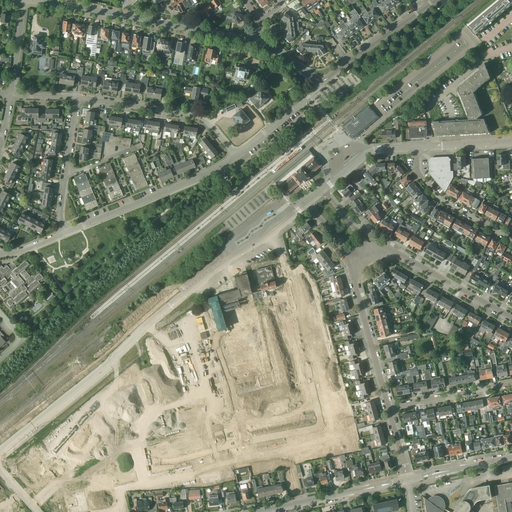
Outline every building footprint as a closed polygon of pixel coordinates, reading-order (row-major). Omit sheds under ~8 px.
[(174,0),(173,1),(174,2),(170,4),(173,9),(174,9),(174,11),(179,10),(180,13),(185,10),(184,9),(186,8),(186,7),(191,5),(188,0),(187,0),(174,0)] [(210,14),(215,10),(217,9),(216,8),(220,5),(216,0),(214,0),(211,2),(212,4),(209,6),(204,9),(203,8),(200,10),(201,11),(199,12),(204,19),(211,14),(210,14)] [(312,9),(314,8),(308,0),(303,0),(302,1),(307,8),(309,11),(312,9)] [(371,0),(370,0),(375,8),(378,6),(382,12),(388,9),(383,2),(378,5),(374,0),(371,0)] [(393,5),(389,0),(385,0),(383,2),(388,9),(393,5)] [(511,0),(499,0),(468,26),(476,35),(479,33),(478,32),(481,30),(481,31),(484,28),(484,27),(486,26),(490,24),(489,23),(491,21),(492,22),(495,19),(494,19),(496,17),(497,18),(500,15),(500,14),(502,12),(502,13),(503,13),(511,5),(511,0)] [(354,17),(350,19),(352,23),(357,30),(363,26),(358,19),(357,18),(360,17),(354,9),(350,12),(354,17)] [(365,9),(361,12),(364,15),(362,17),(364,19),(367,23),(369,21),(370,22),(371,21),(371,20),(372,19),(368,13),(365,9)] [(373,9),(368,13),(372,19),(373,19),(374,19),(375,18),(378,16),(375,12),(375,11),(373,9)] [(242,15),(240,15),(241,12),(240,10),(238,11),(238,12),(238,13),(233,12),(231,22),(238,23),(239,19),(241,20),(242,15)] [(290,22),(291,23),(293,23),(292,17),(286,13),(282,19),(287,23),(286,22),(290,22)] [(62,31),(69,32),(70,23),(63,22),(62,31)] [(291,32),(291,31),(294,31),(299,31),(299,30),(302,30),(302,28),(299,28),(298,22),(293,23),(291,23),(290,22),(286,22),(287,23),(288,32),(288,33),(291,32)] [(341,24),(338,26),(339,27),(341,31),(342,31),(347,37),(348,37),(349,36),(352,34),(347,27),(344,23),(344,22),(341,24)] [(346,22),(344,23),(347,27),(352,34),(355,32),(356,32),(356,31),(357,30),(352,23),(349,25),(348,24),(347,25),(346,22)] [(91,38),(91,45),(96,46),(97,39),(98,31),(95,31),(95,29),(95,27),(89,26),(87,37),(91,38)] [(108,30),(102,29),(101,40),(97,39),(96,46),(96,48),(100,49),(101,44),(103,44),(104,38),(107,39),(108,30)] [(289,43),(294,37),(294,31),(291,31),(291,32),(288,33),(288,32),(288,33),(284,37),(287,40),(287,41),(288,42),(289,42),(289,43)] [(336,34),(333,36),(336,40),(339,38),(341,41),(347,37),(342,31),(341,31),(336,34)] [(123,33),(122,44),(126,44),(129,44),(130,42),(129,42),(129,36),(127,36),(128,34),(123,33)] [(140,42),(141,38),(140,38),(141,36),(138,36),(138,35),(133,34),(132,46),(139,47),(140,42)] [(33,49),(32,54),(37,55),(38,53),(42,53),(42,48),(44,48),(44,43),(41,42),(42,37),(34,36),(33,44),(30,44),(29,49),(33,49)] [(144,37),(143,50),(143,52),(144,53),(146,53),(147,53),(149,53),(149,54),(153,54),(155,42),(151,42),(152,38),(148,37),(145,36),(145,37),(144,37)] [(158,41),(157,47),(158,47),(157,48),(158,48),(161,49),(163,49),(165,41),(163,40),(162,39),(160,39),(160,40),(159,39),(159,41),(158,41)] [(163,53),(162,57),(165,57),(165,54),(169,55),(170,49),(171,50),(172,43),(171,43),(171,42),(170,41),(168,40),(167,41),(165,41),(163,49),(164,50),(163,53)] [(175,51),(174,59),(179,60),(178,64),(182,65),(185,49),(182,48),(182,44),(176,43),(175,51)] [(302,55),(306,51),(307,51),(306,51),(307,47),(308,47),(308,44),(302,44),(297,49),(302,55)] [(183,61),(187,62),(187,59),(195,60),(195,56),(197,56),(198,52),(196,52),(197,47),(189,45),(187,55),(184,55),(184,54),(183,61)] [(326,51),(322,45),(316,45),(316,47),(317,47),(316,51),(316,52),(319,56),(326,51)] [(204,62),(210,64),(211,60),(213,61),(214,59),(216,60),(215,63),(218,63),(220,56),(217,55),(216,55),(215,54),(216,50),(208,49),(207,55),(205,54),(204,62)] [(493,56),(495,62),(507,56),(505,51),(493,56)] [(467,115),(469,120),(476,119),(482,115),(474,93),(474,94),(469,94),(468,89),(473,92),(490,77),(485,63),(479,68),(460,84),(461,85),(459,86),(459,87),(459,88),(458,88),(458,89),(459,90),(468,115),(467,115)] [(59,83),(66,84),(67,75),(64,75),(64,73),(62,67),(57,67),(56,77),(60,78),(59,83)] [(250,72),(249,77),(246,77),(247,74),(248,75),(249,70),(244,69),(244,68),(236,67),(234,78),(245,81),(246,80),(252,81),(254,72),(250,72)] [(66,84),(73,85),(74,76),(78,77),(79,70),(76,70),(76,71),(68,70),(68,75),(67,75),(66,84)] [(111,82),(109,91),(117,92),(118,83),(122,84),(123,77),(124,74),(121,74),(120,80),(112,78),(111,82)] [(83,76),(81,85),(88,86),(90,77),(83,76)] [(95,87),(96,78),(90,77),(88,86),(95,87)] [(112,78),(104,77),(102,90),(109,91),(111,82),(112,78)] [(123,77),(122,84),(126,85),(125,92),(131,93),(133,84),(129,83),(130,81),(126,80),(126,78),(123,77)] [(153,98),(160,99),(161,90),(167,91),(166,82),(164,82),(163,85),(160,86),(155,85),(155,89),(153,98)] [(138,94),(140,85),(133,84),(131,93),(138,94)] [(146,97),(153,98),(155,89),(148,87),(146,97)] [(191,99),(197,100),(198,93),(207,95),(208,89),(193,87),(193,88),(185,87),(184,92),(192,94),(191,99)] [(268,98),(268,97),(268,96),(266,94),(265,94),(264,94),(261,91),(251,99),(258,108),(264,104),(263,102),(268,98)] [(236,108),(235,104),(225,108),(227,112),(236,108)] [(352,140),(379,117),(368,104),(341,127),(352,140)] [(24,122),(28,122),(28,117),(31,117),(32,109),(25,109),(25,113),(21,113),(21,118),(18,117),(18,123),(24,123),(24,122)] [(44,127),(41,127),(42,122),(42,114),(38,114),(38,109),(32,109),(31,117),(35,118),(35,122),(40,122),(40,128),(41,128),(41,129),(43,129),(44,127)] [(48,118),(52,118),(52,109),(46,109),(46,114),(42,114),(42,122),(48,122),(48,118)] [(62,123),(62,115),(58,114),(59,110),(52,109),(52,118),(55,118),(55,122),(62,123)] [(237,113),(233,116),(241,126),(248,120),(240,110),(239,111),(238,109),(236,111),(237,113)] [(112,127),(114,128),(116,117),(110,116),(109,119),(106,118),(106,124),(108,124),(112,125),(112,127)] [(122,118),(116,117),(114,128),(117,128),(117,125),(121,126),(121,129),(123,129),(124,123),(122,122),(122,118)] [(125,122),(125,127),(127,127),(133,128),(135,120),(128,119),(128,123),(125,122)] [(432,122),(437,136),(489,133),(484,119),(480,119),(480,121),(439,123),(439,121),(432,122)] [(409,127),(409,139),(422,138),(422,137),(427,137),(426,127),(426,120),(409,121),(409,127)] [(177,133),(178,125),(172,124),(171,132),(170,137),(173,138),(174,133),(177,133)] [(61,140),(62,134),(58,133),(59,130),(52,129),(51,133),(53,133),(52,139),(61,140)] [(396,139),(395,131),(383,131),(383,139),(396,139)] [(19,133),(19,134),(16,139),(25,143),(28,138),(29,139),(31,136),(24,132),(23,135),(19,133)] [(199,143),(203,148),(210,143),(204,136),(201,139),(202,141),(199,143)] [(16,139),(13,145),(22,149),(25,143),(16,139)] [(203,152),(205,150),(207,153),(213,147),(210,143),(203,148),(202,150),(203,152)] [(19,158),(20,156),(19,155),(22,149),(13,145),(10,150),(14,152),(12,155),(19,158)] [(55,152),(59,153),(60,147),(51,145),(50,151),(48,151),(48,154),(55,155),(55,152)] [(212,158),(218,153),(213,147),(207,153),(206,153),(205,154),(207,157),(209,155),(212,158)] [(308,149),(272,179),(278,186),(294,173),(292,171),(296,167),(298,169),(314,156),(308,149)] [(134,154),(123,159),(125,165),(137,160),(134,154)] [(497,155),(498,165),(503,164),(503,168),(510,167),(510,160),(505,161),(505,154),(497,155)] [(52,167),(53,160),(49,160),(50,157),(44,156),(43,159),(44,159),(43,165),(52,167)] [(294,173),(278,186),(285,196),(298,185),(299,186),(309,177),(322,166),(314,156),(298,169),(296,167),(292,171),(294,173)] [(466,166),(465,156),(457,157),(457,163),(453,164),(454,171),(461,170),(461,167),(466,166)] [(194,164),(197,163),(195,159),(194,157),(192,158),(192,159),(186,162),(189,169),(195,166),(194,164)] [(431,158),(429,160),(430,173),(442,172),(448,172),(453,177),(453,171),(450,171),(450,159),(448,157),(431,158)] [(492,178),(491,158),(471,159),(472,179),(492,178)] [(139,166),(137,160),(125,165),(128,171),(139,166)] [(8,168),(17,172),(20,167),(21,168),(23,165),(16,161),(15,164),(11,162),(8,168)] [(180,164),(183,171),(189,169),(186,162),(180,164)] [(385,170),(385,163),(376,164),(378,171),(381,171),(381,170),(385,170)] [(110,164),(98,169),(101,175),(112,170),(110,164)] [(174,167),(177,174),(183,171),(180,164),(174,167)] [(376,172),(377,173),(378,171),(376,164),(368,170),(372,175),(376,172)] [(397,181),(402,177),(401,175),(405,172),(399,166),(399,167),(396,164),(395,164),(395,171),(399,176),(396,179),(397,181)] [(142,173),(139,166),(128,171),(131,177),(142,173)] [(17,172),(8,168),(5,174),(14,178),(17,172)] [(169,168),(163,171),(167,178),(173,176),(169,168)] [(101,175),(103,181),(115,177),(112,170),(101,175)] [(50,179),(51,173),(42,171),(41,178),(40,178),(40,181),(46,182),(46,179),(50,179)] [(158,174),(161,181),(167,178),(163,171),(158,174)] [(361,181),(365,186),(368,184),(370,187),(373,185),(376,182),(367,171),(363,174),(366,177),(361,181)] [(430,173),(445,191),(451,181),(454,183),(456,178),(453,177),(448,172),(442,172),(430,173)] [(142,173),(131,177),(133,184),(145,179),(142,173)] [(12,188),(15,182),(12,181),(14,178),(5,174),(2,179),(6,181),(5,184),(9,186),(9,187),(12,188)] [(74,179),(76,185),(88,181),(85,174),(74,179)] [(403,187),(405,186),(411,180),(412,180),(409,177),(407,175),(402,180),(401,180),(396,184),(398,187),(401,184),(403,187)] [(106,188),(117,183),(115,177),(103,181),(106,188)] [(136,190),(147,185),(145,179),(133,184),(136,190)] [(88,181),(76,185),(79,192),(90,187),(88,181)] [(53,195),(54,189),(50,188),(51,184),(42,182),(41,190),(44,190),(44,193),(53,195)] [(410,193),(417,187),(413,182),(406,188),(406,189),(408,190),(410,193)] [(106,188),(108,194),(120,189),(117,183),(106,188)] [(451,184),(446,192),(452,195),(456,187),(451,184)] [(90,187),(79,192),(81,198),(93,193),(90,187)] [(355,190),(353,188),(350,190),(348,187),(342,192),(346,198),(352,193),(352,192),(355,190)] [(414,199),(415,198),(422,192),(417,187),(410,193),(409,194),(413,199),(414,199)] [(457,199),(462,190),(456,187),(452,195),(457,199)] [(123,195),(120,189),(108,194),(111,200),(123,195)] [(0,194),(0,196),(7,201),(10,195),(12,196),(13,193),(7,190),(6,192),(2,191),(0,194)] [(470,193),(467,192),(466,193),(463,192),(459,199),(460,200),(459,201),(462,202),(462,201),(464,202),(470,193)] [(81,198),(84,204),(96,199),(93,193),(81,198)] [(470,193),(464,202),(467,204),(467,205),(469,206),(470,205),(470,206),(474,198),(472,197),(472,196),(473,194),(470,193)] [(471,206),(475,209),(479,202),(481,203),(486,194),(484,193),(483,196),(481,195),(478,199),(475,198),(471,206)] [(423,194),(416,200),(415,201),(419,207),(428,200),(423,194)] [(86,210),(98,206),(96,199),(84,204),(86,210)] [(356,199),(352,202),(355,206),(354,207),(359,213),(364,210),(361,206),(363,205),(361,202),(358,200),(357,201),(356,199)] [(40,209),(46,210),(47,207),(51,208),(52,201),(43,200),(42,205),(40,205),(40,209)] [(489,204),(487,203),(486,205),(483,203),(484,202),(484,200),(483,200),(481,203),(482,204),(478,210),(478,211),(482,213),(482,212),(484,213),(489,204)] [(419,209),(423,214),(426,212),(433,206),(429,201),(421,207),(419,209)] [(490,217),(495,208),(493,206),(492,208),(489,207),(485,214),(486,214),(485,215),(487,216),(488,215),(490,217)] [(372,207),(367,212),(371,217),(377,212),(376,210),(375,211),(372,207)] [(428,213),(426,216),(432,219),(431,220),(434,222),(435,222),(436,219),(441,211),(435,207),(431,214),(428,213)] [(498,209),(495,208),(490,217),(493,218),(493,219),(495,220),(495,219),(496,220),(500,213),(497,211),(498,209)] [(442,211),(437,219),(444,223),(448,215),(442,211)] [(377,212),(371,217),(373,220),(372,220),(374,223),(375,222),(375,223),(381,218),(378,215),(379,214),(377,212)] [(17,222),(23,225),(27,216),(22,213),(17,222)] [(497,220),(503,224),(507,216),(501,213),(497,220)] [(274,215),(264,219),(266,224),(276,220),(274,215)] [(455,218),(448,215),(444,223),(450,226),(455,218)] [(27,216),(23,225),(29,227),(33,219),(27,216)] [(29,227),(34,230),(39,222),(33,219),(29,227)] [(380,227),(385,230),(389,223),(384,219),(380,227)] [(456,219),(452,226),(458,229),(462,222),(456,219)] [(40,233),(44,225),(39,222),(34,230),(40,233)] [(294,239),(296,242),(300,239),(303,237),(301,235),(310,227),(306,222),(298,229),(300,232),(299,233),(298,232),(296,234),(297,236),(294,239)] [(467,225),(462,222),(458,229),(463,232),(467,225)] [(395,226),(389,223),(385,230),(391,233),(395,226)] [(467,225),(463,232),(468,235),(472,228),(467,225)] [(394,235),(400,238),(404,231),(398,227),(394,235)] [(406,241),(410,234),(409,233),(410,230),(406,227),(404,231),(400,238),(406,241)] [(474,238),(477,231),(472,228),(468,235),(474,238)] [(1,239),(7,242),(11,234),(12,231),(10,230),(8,232),(5,231),(1,239)] [(309,235),(305,238),(309,244),(318,237),(314,231),(308,235),(309,235)] [(480,232),(476,239),(481,242),(485,235),(480,232)] [(490,238),(485,235),(481,242),(486,245),(490,238)] [(409,243),(415,246),(419,239),(413,236),(409,243)] [(322,242),(318,237),(309,244),(310,243),(313,246),(316,244),(317,246),(322,242)] [(420,237),(419,239),(415,246),(420,249),(422,246),(425,247),(428,242),(425,240),(424,242),(422,241),(421,240),(421,239),(423,239),(420,237)] [(490,249),(493,251),(494,250),(498,242),(492,239),(488,246),(486,252),(488,253),(490,249)] [(428,242),(425,247),(427,249),(425,252),(429,254),(428,255),(431,256),(436,248),(430,244),(431,243),(428,241),(428,242)] [(496,250),(494,254),(496,255),(497,254),(501,256),(502,254),(506,247),(500,243),(496,250)] [(436,248),(431,256),(438,260),(441,262),(441,261),(442,262),(444,258),(446,259),(448,255),(449,253),(437,246),(436,248)] [(511,257),(511,256),(508,254),(511,249),(508,248),(505,253),(504,252),(502,257),(501,258),(505,260),(509,262),(510,261),(511,257)] [(314,260),(316,258),(319,261),(326,255),(322,250),(317,255),(315,253),(311,256),(314,260)] [(326,255),(319,261),(322,266),(330,260),(326,255)] [(454,256),(450,262),(453,263),(451,267),(458,271),(463,263),(456,259),(457,257),(454,256)] [(496,266),(496,267),(498,268),(500,263),(503,264),(505,260),(501,258),(502,257),(501,257),(499,261),(497,264),(496,266)] [(474,266),(473,270),(475,271),(476,270),(482,259),(479,258),(478,260),(474,266)] [(14,304),(15,305),(41,283),(40,282),(45,278),(40,273),(39,274),(37,272),(33,276),(32,276),(31,275),(30,275),(29,275),(24,270),(30,264),(27,261),(26,262),(24,260),(17,267),(14,264),(9,268),(6,264),(3,267),(1,265),(0,265),(0,285),(1,285),(2,286),(7,282),(6,280),(10,276),(13,279),(11,281),(17,287),(10,293),(10,294),(10,295),(10,296),(11,296),(6,300),(7,302),(6,303),(10,308),(14,304)] [(330,260),(322,266),(325,269),(323,271),(327,276),(330,275),(328,273),(330,271),(328,269),(334,265),(330,260)] [(463,262),(463,263),(458,271),(465,275),(470,266),(463,262)] [(255,270),(261,291),(276,287),(271,266),(255,270)] [(405,282),(408,277),(394,269),(391,274),(395,276),(405,282)] [(473,273),(470,278),(472,278),(471,279),(474,280),(479,283),(485,273),(481,271),(480,272),(476,270),(475,271),(474,273),(473,273)] [(299,275),(293,277),(294,283),(303,281),(302,275),(305,274),(304,271),(299,272),(299,275)] [(213,297),(208,298),(218,331),(227,329),(219,303),(251,294),(251,293),(247,274),(246,272),(240,274),(240,276),(239,276),(236,277),(235,278),(236,281),(238,289),(235,290),(217,296),(213,297)] [(385,272),(379,276),(385,283),(390,279),(385,272)] [(485,273),(479,283),(485,286),(484,286),(487,288),(487,287),(488,287),(491,282),(486,280),(488,275),(485,273)] [(379,276),(374,281),(379,288),(380,287),(381,289),(382,290),(387,286),(385,283),(379,276)] [(332,280),(330,280),(331,283),(333,282),(334,285),(341,283),(339,277),(332,279),(332,280)] [(492,286),(495,287),(493,290),(499,294),(504,284),(502,283),(500,285),(497,284),(499,281),(496,279),(494,282),(492,286)] [(412,280),(408,288),(419,294),(424,286),(423,285),(421,284),(415,281),(412,280)] [(499,294),(505,297),(507,294),(510,296),(511,293),(511,292),(511,283),(510,287),(505,284),(504,284),(499,294)] [(304,286),(295,288),(297,294),(303,292),(304,296),(310,294),(309,291),(306,292),(304,286)] [(375,287),(369,289),(371,293),(370,293),(373,305),(378,303),(377,300),(378,300),(376,292),(378,291),(375,287)] [(428,288),(424,296),(430,299),(434,292),(434,291),(431,289),(431,290),(428,288)] [(344,295),(343,289),(335,291),(337,297),(344,295)] [(261,291),(251,293),(251,294),(253,300),(262,297),(261,291)] [(434,292),(430,299),(430,300),(433,302),(433,301),(435,302),(437,299),(439,295),(437,293),(435,291),(434,292)] [(442,296),(438,304),(444,307),(448,300),(448,299),(446,297),(445,298),(442,296)] [(348,310),(345,298),(341,299),(340,300),(339,298),(333,300),(334,303),(340,301),(341,303),(339,303),(341,312),(348,310)] [(306,304),(299,305),(301,311),(311,309),(310,303),(312,303),(311,299),(305,301),(306,304)] [(454,303),(448,300),(444,307),(450,310),(454,303)] [(266,314),(227,323),(229,332),(278,321),(277,318),(279,318),(279,314),(279,313),(278,313),(278,310),(277,307),(277,306),(277,305),(276,305),(276,303),(276,302),(264,305),(266,314)] [(456,304),(452,312),(456,314),(455,316),(457,317),(458,315),(462,307),(460,306),(458,304),(457,305),(456,304)] [(374,310),(376,315),(385,313),(385,312),(386,312),(385,307),(374,310)] [(462,307),(458,315),(464,318),(468,311),(465,309),(466,309),(463,307),(463,308),(462,307)] [(311,309),(301,311),(302,317),(309,315),(310,319),(316,317),(315,314),(312,314),(311,309)] [(470,312),(467,318),(470,319),(468,322),(473,324),(469,330),(474,332),(478,324),(481,318),(470,312)] [(376,315),(377,321),(387,318),(385,313),(376,315)] [(387,318),(377,321),(379,326),(388,324),(391,323),(389,317),(387,318)] [(339,322),(340,325),(342,325),(343,331),(353,328),(352,322),(346,324),(346,320),(339,322)] [(481,327),(479,330),(484,333),(486,330),(490,323),(490,322),(488,321),(487,322),(485,320),(481,327)] [(311,325),(305,327),(306,333),(316,330),(315,325),(317,324),(317,321),(310,322),(311,325)] [(490,323),(486,330),(489,332),(486,337),(488,337),(490,339),(492,336),(493,334),(491,333),(495,326),(492,324),(490,323)] [(353,328),(343,331),(345,336),(343,336),(344,340),(350,338),(350,335),(355,333),(353,328)] [(495,338),(499,340),(500,338),(504,331),(498,328),(494,335),(496,336),(495,338)] [(380,332),(382,337),(391,335),(394,334),(393,332),(390,332),(390,329),(380,332)] [(306,333),(305,333),(306,339),(314,337),(315,340),(321,339),(320,335),(318,336),(316,330),(306,333)] [(503,340),(506,341),(510,334),(504,331),(500,338),(503,340)] [(511,336),(509,341),(508,340),(507,342),(506,344),(503,350),(501,352),(505,353),(508,347),(509,347),(511,348),(511,336)] [(231,339),(221,342),(223,347),(232,344),(231,339)] [(345,342),(346,345),(347,345),(349,350),(359,347),(357,342),(352,343),(351,340),(345,342)] [(384,346),(386,352),(397,349),(396,342),(392,343),(384,346)] [(316,347),(310,349),(311,355),(321,352),(320,347),(323,346),(322,343),(316,344),(316,347)] [(359,347),(349,350),(350,356),(349,356),(350,359),(356,358),(355,354),(360,353),(359,347)] [(234,349),(224,352),(226,357),(235,354),(234,349)] [(386,352),(387,358),(396,356),(395,353),(398,352),(397,349),(386,352)] [(465,353),(466,360),(473,358),(472,351),(465,353)] [(321,352),(311,355),(312,360),(319,359),(320,362),(326,361),(325,357),(323,357),(321,352)] [(350,365),(351,370),(354,369),(354,370),(364,367),(363,361),(357,363),(356,360),(350,361),(351,365),(350,365)] [(397,360),(389,363),(390,369),(399,366),(399,367),(402,366),(401,362),(398,363),(397,360)] [(487,360),(488,364),(485,365),(487,378),(494,377),(492,368),(490,360),(487,360)] [(322,369),(315,370),(316,376),(327,374),(325,368),(328,368),(327,364),(321,366),(322,369)] [(502,365),(497,366),(497,369),(496,369),(498,376),(508,375),(506,367),(506,364),(501,365),(502,365)] [(479,371),(480,380),(487,378),(485,365),(485,370),(482,370),(481,367),(479,368),(479,371)] [(399,366),(390,369),(392,375),(400,372),(402,372),(404,372),(402,366),(399,367),(399,366)] [(355,379),(361,377),(360,374),(366,373),(364,367),(354,370),(355,375),(354,376),(355,379)] [(240,369),(231,372),(233,378),(242,375),(240,369)] [(462,373),(463,383),(470,382),(468,371),(467,369),(465,369),(466,373),(462,373)] [(470,382),(476,381),(474,371),(472,371),(471,370),(468,371),(470,382)] [(431,381),(433,389),(439,388),(437,377),(431,378),(430,372),(427,373),(429,380),(431,379),(431,381)] [(449,378),(450,385),(457,384),(456,377),(455,373),(452,374),(452,377),(449,378)] [(327,374),(316,376),(318,382),(324,380),(325,384),(331,382),(330,379),(328,379),(327,374)] [(440,376),(437,377),(439,388),(445,386),(444,378),(440,379),(440,376)] [(358,384),(359,390),(370,387),(368,381),(363,383),(362,379),(356,381),(357,384),(358,384)] [(327,391),(320,392),(321,398),(332,395),(330,390),(333,390),(332,386),(326,387),(327,391)] [(366,394),(371,392),(370,387),(359,390),(361,395),(360,395),(361,399),(367,397),(366,394)] [(321,398),(320,398),(321,404),(329,402),(330,405),(336,404),(335,400),(333,401),(332,395),(321,398)] [(503,396),(502,396),(504,405),(507,404),(508,409),(510,408),(508,395),(506,395),(505,395),(503,395),(503,396)] [(489,398),(488,399),(489,407),(490,407),(490,408),(493,408),(493,411),(496,410),(494,398),(491,398),(490,398),(489,398)] [(483,400),(476,401),(478,408),(484,407),(483,400)] [(373,401),(365,403),(366,407),(363,408),(364,410),(367,409),(375,407),(373,401)] [(463,403),(456,404),(458,412),(458,415),(465,413),(465,411),(463,403)] [(451,405),(445,407),(446,415),(453,413),(451,405)] [(332,412),(325,414),(326,420),(331,418),(332,420),(337,419),(336,411),(338,411),(337,407),(331,409),(332,412)] [(365,414),(365,416),(368,415),(377,413),(375,407),(367,409),(368,413),(365,414)] [(438,408),(440,416),(446,415),(445,407),(438,408)] [(434,408),(427,410),(429,421),(436,420),(435,417),(434,408)] [(427,410),(421,411),(422,419),(423,422),(426,421),(427,425),(430,425),(427,410)] [(58,457),(74,471),(113,427),(97,412),(58,457)] [(418,420),(416,412),(409,413),(412,425),(412,424),(414,424),(414,421),(418,420)] [(249,413),(243,414),(248,422),(254,420),(249,413)] [(370,421),(378,419),(377,413),(368,415),(370,421)] [(403,414),(404,422),(409,422),(410,424),(406,425),(408,435),(414,434),(412,424),(412,425),(409,413),(403,414)] [(426,435),(424,425),(421,426),(422,432),(423,438),(424,438),(427,438),(432,437),(432,434),(426,435)] [(59,426),(53,433),(57,436),(63,430),(59,426)] [(380,426),(372,428),(374,434),(382,432),(380,426)] [(333,432),(327,433),(330,442),(335,441),(336,445),(339,444),(338,438),(335,438),(333,432)] [(382,432),(374,434),(375,440),(384,438),(382,432)] [(510,432),(503,433),(504,435),(505,444),(506,444),(507,445),(509,444),(511,443),(510,434),(510,432)] [(318,443),(315,443),(316,449),(320,448),(319,445),(324,443),(322,434),(316,436),(318,443)] [(471,435),(472,440),(473,440),(473,443),(475,450),(482,449),(480,441),(480,438),(479,439),(474,440),(473,434),(471,435)] [(502,434),(496,435),(496,437),(497,446),(498,446),(499,446),(501,446),(501,445),(504,444),(502,436),(502,434)] [(468,440),(465,441),(466,443),(467,451),(468,451),(468,452),(471,451),(474,450),(472,442),(472,440),(471,435),(469,435),(468,435),(468,440)] [(306,436),(300,438),(300,439),(302,449),(308,448),(308,451),(312,450),(311,444),(307,444),(306,436)] [(491,438),(488,438),(489,447),(490,447),(491,448),(492,447),(493,446),(496,446),(494,437),(494,436),(491,436),(491,438)] [(385,444),(384,438),(375,440),(377,446),(385,444)] [(488,448),(489,447),(488,438),(484,439),(484,438),(481,438),(481,441),(483,448),(486,448),(487,448),(488,448)] [(296,447),(293,447),(294,453),(297,453),(297,450),(302,449),(300,439),(294,440),(296,447)] [(456,443),(452,444),(453,444),(455,454),(458,453),(458,454),(462,453),(462,452),(463,452),(461,442),(460,441),(456,442),(456,443)] [(449,444),(446,444),(447,447),(447,448),(449,447),(450,455),(455,454),(453,444),(450,445),(449,444)] [(436,458),(444,457),(443,452),(444,452),(444,448),(442,449),(441,445),(434,447),(436,458)] [(422,451),(424,461),(428,460),(430,459),(428,451),(430,451),(429,447),(425,448),(425,449),(421,449),(422,451)] [(424,461),(422,451),(420,452),(419,452),(418,450),(415,450),(415,453),(416,458),(417,462),(418,462),(418,463),(421,462),(424,461)] [(388,455),(380,456),(381,457),(381,458),(382,461),(383,461),(385,469),(388,469),(389,469),(390,469),(391,468),(389,456),(388,455)] [(0,511),(0,476),(12,467),(10,464),(3,458),(0,460),(0,511)] [(376,463),(373,463),(375,472),(379,472),(378,471),(381,470),(379,462),(378,459),(376,459),(376,463)] [(352,460),(345,461),(347,468),(348,468),(349,471),(352,470),(353,476),(355,476),(360,475),(360,476),(363,475),(362,475),(363,474),(363,471),(364,470),(364,468),(362,468),(361,466),(357,467),(356,465),(353,465),(353,464),(352,460)] [(367,465),(369,473),(372,473),(375,472),(373,463),(369,464),(369,461),(366,462),(367,465)] [(15,470),(12,467),(5,473),(8,477),(15,470)] [(335,469),(333,470),(334,471),(334,472),(336,481),(336,480),(337,481),(340,481),(339,480),(344,479),(342,470),(337,471),(337,470),(335,471),(335,469)] [(307,487),(310,487),(310,486),(314,485),(312,477),(311,470),(308,471),(309,478),(304,479),(306,487),(307,487)] [(327,482),(325,473),(319,475),(318,473),(314,474),(316,481),(320,480),(321,484),(327,482)] [(255,480),(251,481),(254,492),(256,492),(257,497),(261,496),(261,497),(264,496),(263,488),(257,489),(256,487),(255,480)] [(507,511),(505,500),(511,498),(511,482),(509,483),(500,484),(494,485),(497,507),(498,511),(507,511)] [(428,499),(428,500),(425,497),(424,498),(426,511),(468,511),(475,503),(476,502),(477,501),(478,501),(478,500),(479,500),(480,500),(492,498),(489,485),(473,487),(472,487),(471,488),(470,488),(470,489),(469,489),(468,490),(452,511),(445,511),(443,510),(444,510),(444,509),(444,508),(444,507),(445,507),(445,506),(445,505),(445,504),(444,503),(444,502),(444,501),(443,500),(443,499),(442,499),(442,498),(441,497),(440,497),(439,496),(438,496),(437,496),(436,496),(435,496),(434,496),(433,496),(432,496),(431,497),(430,497),(429,498),(428,499)] [(241,493),(241,496),(242,496),(243,500),(250,499),(248,490),(247,488),(241,489),(241,492),(241,493)] [(199,490),(189,490),(190,500),(200,499),(199,490)] [(209,505),(218,504),(218,499),(221,499),(220,490),(214,490),(214,495),(208,495),(209,505)] [(234,491),(226,493),(226,495),(228,503),(236,502),(234,494),(234,491)] [(146,511),(149,511),(149,505),(152,504),(151,497),(148,498),(148,500),(147,500),(146,499),(146,498),(145,498),(144,498),(142,498),(143,501),(142,501),(143,511),(146,510),(146,511)] [(172,498),(169,498),(170,504),(173,503),(173,509),(183,508),(183,502),(176,502),(176,498),(172,498)] [(141,511),(143,511),(142,501),(136,501),(136,499),(133,499),(134,506),(137,506),(137,511),(141,511)] [(164,509),(168,509),(167,502),(167,499),(164,499),(164,502),(162,502),(162,500),(158,501),(158,503),(158,509),(164,508),(164,509)] [(383,511),(398,509),(396,499),(373,504),(374,511),(383,511)]
